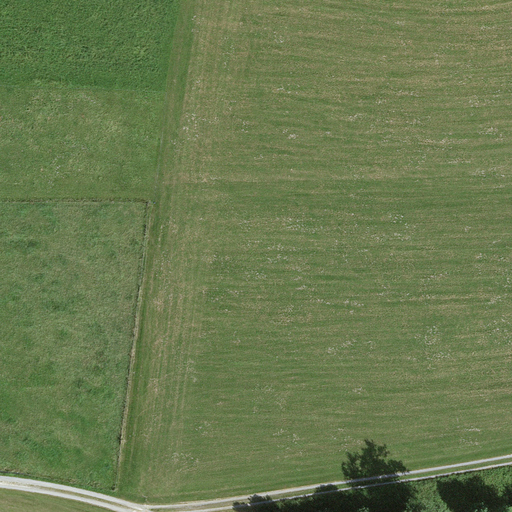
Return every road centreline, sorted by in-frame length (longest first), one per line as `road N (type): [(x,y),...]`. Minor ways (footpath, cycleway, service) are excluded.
road 1 (track): [(511,464),(172,511)]
road 2 (track): [(0,483),(132,511)]
